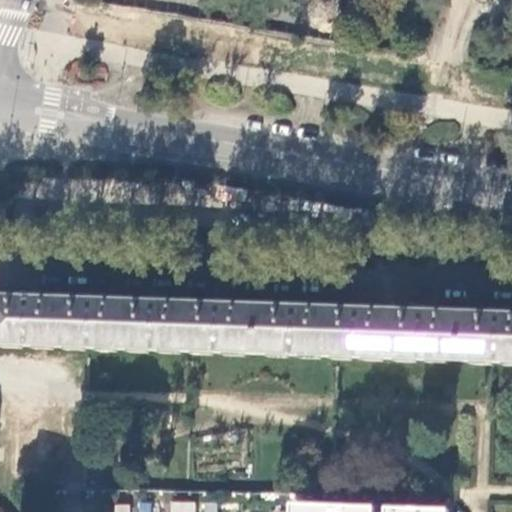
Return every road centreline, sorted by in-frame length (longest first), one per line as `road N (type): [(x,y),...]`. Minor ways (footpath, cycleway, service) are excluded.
road 1 (primary): [(0,102),(511,190)]
road 2 (residential): [(511,288),(0,270)]
